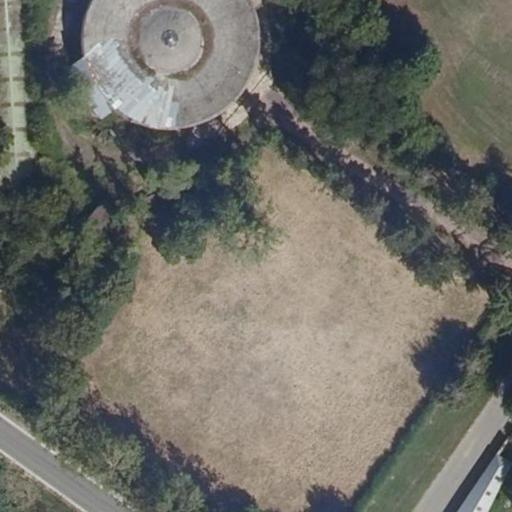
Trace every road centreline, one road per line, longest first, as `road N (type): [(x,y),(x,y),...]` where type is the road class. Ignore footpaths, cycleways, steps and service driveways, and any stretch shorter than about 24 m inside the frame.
road 1 (track): [(266,105),(511,257)]
road 2 (residential): [(429,511),(511,382)]
road 3 (tertiary): [(108,511),(0,433)]
